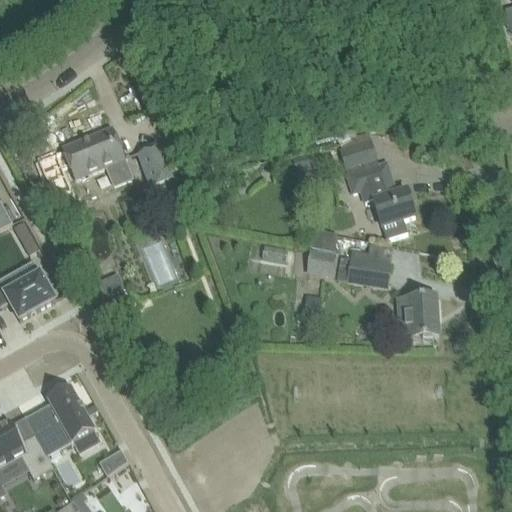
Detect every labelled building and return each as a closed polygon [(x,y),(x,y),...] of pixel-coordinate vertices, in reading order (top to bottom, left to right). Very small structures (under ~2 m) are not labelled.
[(127,164),(122,151),(114,132),(64,153),(65,156),(70,169),(77,185),(108,172),(116,190),(134,183),(126,164),(127,164)] [(355,132),(336,138),(338,144),(339,148),(340,150),(349,180),(355,197),(362,194),(366,207),(375,204),(384,231),(388,244),(409,238),(405,224),(416,221),(408,194),(397,198),(387,168),(380,170),(372,146),(370,138),(358,141),(357,140),(355,132)] [(140,157),(159,210),(185,200),(164,149),(140,157)] [(58,158),(39,166),(55,204),(73,196),(63,172),(70,169),(65,156),(58,159),(58,158)] [(318,158),(295,163),(297,176),(303,175),(304,177),(315,175),(314,172),(321,170),(318,158)] [(183,189),(191,214),(213,207),(206,182),(219,178),(215,166),(189,174),(193,186),(183,189)] [(0,235),(13,229),(0,203),(0,235)] [(169,215),(157,219),(162,230),(173,225),(169,215)] [(26,227),(15,233),(23,247),(33,241),(26,227)] [(341,260),(339,284),(348,286),(388,292),(394,252),(370,248),(368,264),(341,260)] [(312,255),(309,278),(332,281),(336,258),(312,255)] [(0,313),(11,308),(20,325),(56,305),(41,278),(11,295),(7,287),(0,290),(0,313)] [(412,343),(420,342),(440,341),(437,301),(410,303),(401,304),(404,343),(412,342),(412,343)] [(31,430),(30,430),(35,440),(48,463),(49,462),(59,456),(72,449),(74,448),(95,436),(97,436),(72,391),(71,392),(71,393),(50,405),(49,404),(48,405),(50,410),(54,417),(31,430)] [(0,473),(22,461),(35,484),(54,474),(48,463),(35,440),(34,440),(34,441),(23,447),(11,426),(9,427),(10,427),(0,432),(0,473)] [(123,456),(100,468),(108,482),(129,468),(123,456)] [(85,498),(74,506),(77,511),(78,511),(87,511),(83,506),(88,502),(85,498)]
